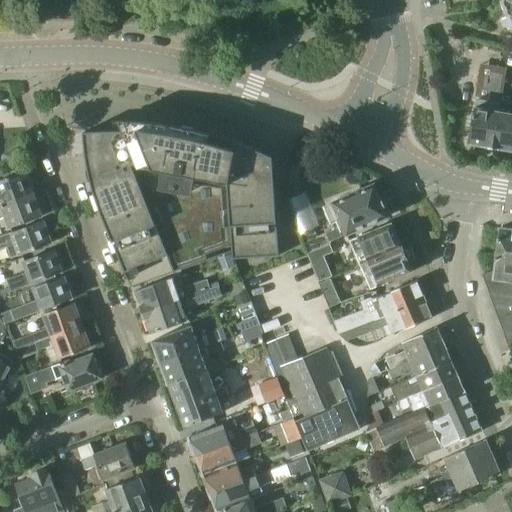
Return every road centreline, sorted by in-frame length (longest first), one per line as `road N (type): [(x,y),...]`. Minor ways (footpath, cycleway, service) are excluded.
road 1 (residential): [(153,414),(20,56)]
road 2 (residential): [(20,56),(167,64),(370,143)]
road 3 (residential): [(470,188),(456,306),(511,439)]
road 4 (residential): [(153,414),(42,446),(0,439)]
road 5 (tertiary): [(370,143),(391,59),(385,0)]
